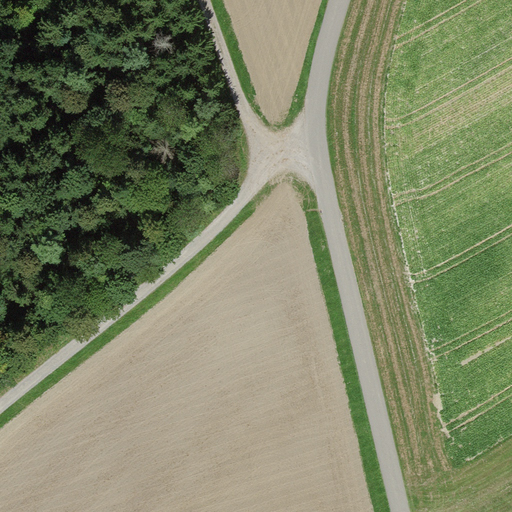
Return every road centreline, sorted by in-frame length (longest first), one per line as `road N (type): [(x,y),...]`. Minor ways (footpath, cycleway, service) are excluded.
road 1 (unclassified): [(402,511),(319,136),(318,98),(342,0)]
road 2 (track): [(273,154),(234,210),(0,402)]
road 3 (track): [(319,136),(273,154),(208,0)]
